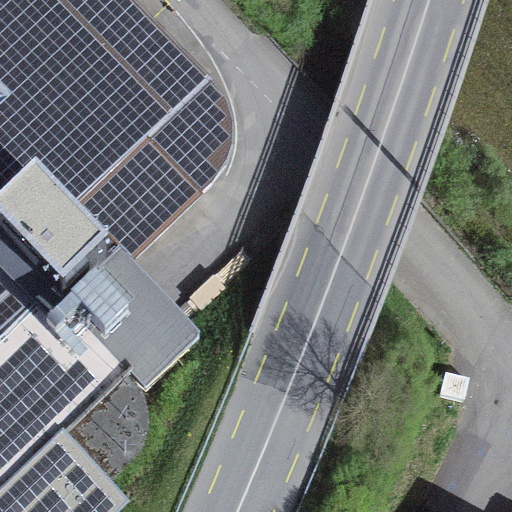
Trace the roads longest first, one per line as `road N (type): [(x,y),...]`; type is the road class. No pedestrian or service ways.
road 1 (primary): [(237,511),(343,250),(427,0)]
road 2 (residential): [(168,0),(299,133)]
